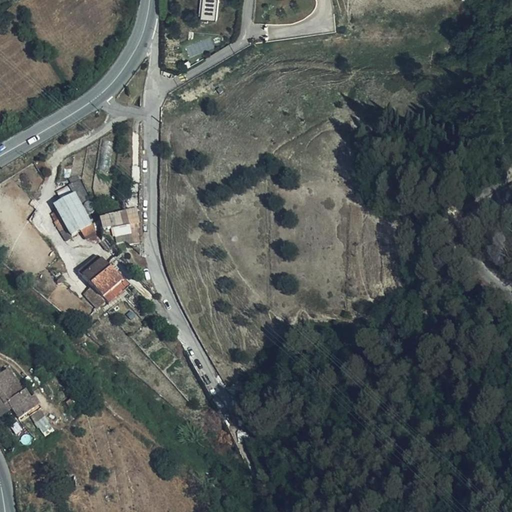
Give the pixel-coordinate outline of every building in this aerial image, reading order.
[(204,0),(203,16),(218,18),(219,0),(204,0)] [(166,56),(164,61),(172,65),(174,60),(166,56)] [(103,141),(103,152),(111,152),(111,141),(103,141)] [(65,189),(56,194),(62,206),(55,211),(67,230),(85,218),(93,214),(80,191),(89,185),(79,168),(60,181),(65,189)] [(95,190),(93,189),(89,188),(86,190),(84,195),(86,197),(88,199),(92,199),(94,197),(95,193),(95,190)] [(62,206),(56,194),(48,199),(55,211),(62,206)] [(127,212),(125,200),(109,203),(111,216),(127,212)] [(99,209),(93,214),(85,218),(89,227),(104,232),(106,230),(99,209)] [(92,276),(103,289),(106,294),(118,284),(114,278),(121,271),(101,245),(98,245),(80,260),(92,276)] [(94,296),(103,289),(92,276),(84,283),(94,296)] [(40,401),(43,404),(52,397),(38,377),(32,381),(17,359),(0,370),(0,373),(14,395),(18,393),(22,399),(29,409),(40,401)] [(18,393),(14,395),(19,402),(22,399),(18,393)] [(42,412),(33,416),(42,432),(52,427),(48,420),(46,420),(42,412)]
